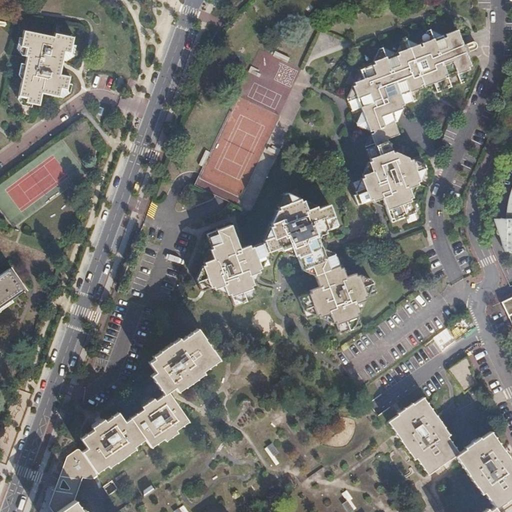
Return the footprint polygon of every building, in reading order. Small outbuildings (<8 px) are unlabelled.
[(70,53),(73,36),(54,32),(53,35),(23,29),(19,47),(25,49),(24,55),(27,56),(19,96),(26,98),(25,103),(39,106),(41,94),(58,97),(61,89),(66,90),(69,76),(60,73),(64,52),(70,53)] [(445,41),(441,29),(436,31),(431,44),(432,46),(428,47),(420,51),(415,39),(410,41),(405,52),(407,55),(403,57),(394,60),(389,48),(385,50),(380,62),(381,65),(361,72),(350,102),(368,148),(374,163),(378,175),(368,179),(358,182),(362,194),(359,195),(363,205),(377,201),(387,197),(390,206),(396,221),(421,212),(416,197),(419,196),(425,181),(437,177),(431,161),(419,166),(417,163),(404,156),(401,157),(396,142),(408,138),(403,124),(404,124),(401,115),(411,111),(410,108),(474,83),(481,70),(479,66),(482,65),(469,29),(456,33),(457,36),(454,37),(445,41)] [(453,35),(441,29),(445,41),(454,37),(453,35)] [(420,51),(428,47),(427,45),(415,39),(420,51)] [(394,60),(403,57),(402,54),(389,48),(394,60)] [(315,76),(259,51),(195,188),(252,214),(315,76)] [(374,163),(368,179),(378,175),(374,163)] [(511,185),(511,188),(508,197),(506,210),(506,220),(506,227),(499,229),(496,230),(495,232),(495,233),(495,234),(495,235),(496,236),(499,238),(500,238),(501,239),(502,241),(503,249),(511,248),(511,185)] [(309,210),(305,201),(305,200),(303,201),(299,189),(284,194),(287,203),(278,206),(279,210),(276,211),(279,219),(270,223),(271,226),(269,227),(272,236),(263,240),(264,243),(249,248),(248,246),(240,249),(232,227),(208,235),(214,250),(210,251),(213,260),(204,263),(205,266),(202,267),(205,277),(197,280),(198,284),(213,288),(215,291),(224,288),(228,297),(231,296),(235,307),(256,299),(252,288),(255,287),(251,276),(260,272),(260,270),(271,266),(267,254),(281,248),(282,252),(283,251),(290,249),(293,257),(293,258),(296,257),(302,272),(310,269),(313,276),(318,291),(310,294),(310,295),(299,300),(307,320),(318,316),(319,318),(328,314),(331,324),(335,322),(339,335),(362,327),(358,314),(359,313),(356,304),(365,301),(365,300),(365,298),(368,297),(360,275),(356,276),(355,273),(346,276),(343,268),(343,266),(341,267),(336,253),(326,257),(323,248),(322,247),(319,237),(329,233),(328,231),(340,227),(331,205),(320,209),(319,206),(309,210)] [(377,201),(390,206),(387,197),(377,201)] [(319,206),(305,201),(309,210),(319,206)] [(322,247),(329,233),(319,237),(322,247)] [(336,253),(323,248),(326,257),(336,253)] [(290,249),(283,251),(293,257),(290,249)] [(213,260),(210,251),(204,263),(213,260)] [(205,277),(202,267),(196,280),(197,280),(205,277)] [(346,276),(355,273),(343,268),(346,276)] [(24,294),(10,272),(0,277),(0,313),(0,314),(0,313),(0,310),(2,309),(24,294)] [(251,276),(255,287),(260,272),(251,276)] [(360,275),(368,297),(377,294),(372,281),(371,281),(360,275)] [(511,297),(501,303),(511,324),(511,297)] [(356,304),(359,313),(365,301),(356,304)] [(328,314),(319,318),(331,324),(328,314)] [(219,362),(198,330),(182,341),(179,338),(153,357),(155,361),(150,364),(156,373),(151,376),(164,395),(156,400),(154,397),(141,406),(143,410),(126,422),(120,414),(106,423),(103,420),(91,429),(93,432),(81,440),(87,450),(70,462),(62,487),(55,506),(58,511),(87,511),(85,511),(84,511),(77,502),(81,499),(78,496),(80,491),(83,482),(89,482),(94,481),(100,477),(98,473),(108,466),(111,469),(137,451),(134,447),(145,440),(151,449),(164,440),(166,442),(178,434),(177,431),(190,422),(172,396),(177,392),(178,394),(204,376),(203,374),(219,362)] [(470,369),(465,359),(447,372),(465,394),(477,386),(469,370),(470,369)] [(448,462),(456,456),(444,439),(447,437),(420,400),(414,405),(413,404),(398,415),(399,416),(389,424),(416,461),(417,460),(429,476),(438,470),(436,468),(447,460),(448,462)] [(481,440),(480,438),(464,448),(465,450),(456,456),(481,496),(485,494),(494,510),(491,511),(489,511),(488,510),(485,511),(511,511),(511,466),(491,433),(481,440)] [(271,443),(264,447),(270,458),(278,453),(271,443)] [(347,511),(348,511),(356,507),(345,491),(341,494),(345,500),(341,503),(347,511)]
